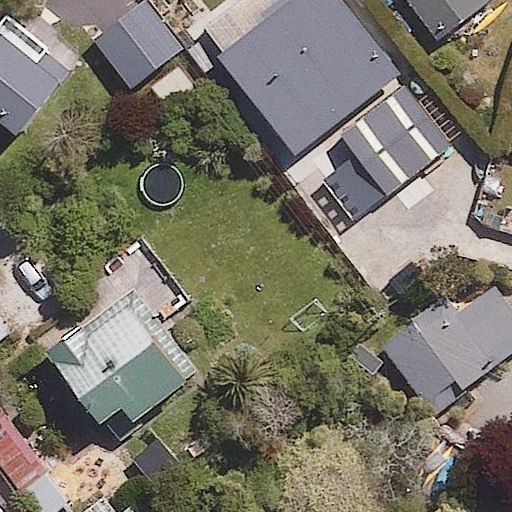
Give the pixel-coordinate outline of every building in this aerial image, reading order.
[(180,42),(147,0),(132,0),(93,32),(131,81),(180,42)] [(407,75),(351,0),(252,0),(213,30),(304,152),(407,75)] [(499,0),(414,0),(447,41),(499,0)] [(79,78),(15,28),(0,47),(0,110),(33,136),(79,78)] [(459,146),(412,86),(350,135),(397,195),(459,146)] [(511,358),(511,305),(497,286),(464,312),(452,297),(387,348),(440,415),(511,358)] [(62,354),(128,440),(147,424),(207,378),(142,293),(62,354)] [(0,343),(11,335),(0,319),(0,343)] [(61,511),(75,502),(4,407),(0,410),(0,462),(37,511),(61,511)] [(0,511),(8,511),(0,501),(0,511)]
